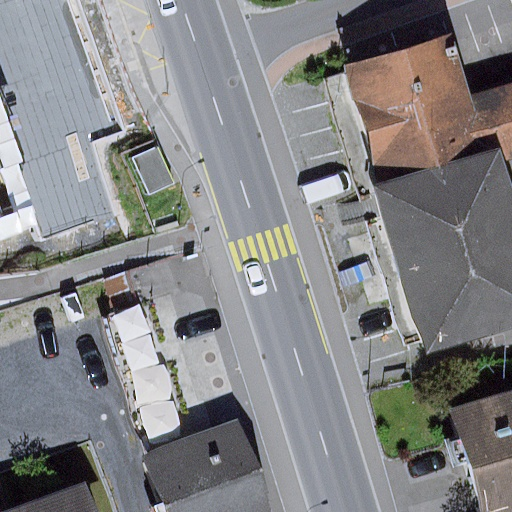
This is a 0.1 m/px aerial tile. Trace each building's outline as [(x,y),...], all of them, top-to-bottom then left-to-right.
[(323,183),(381,372),(511,331),(511,273),(474,152),(511,140),(511,83),(443,105),(423,40),(325,70),(357,172),(323,183)] [(0,233),(41,220),(0,103),(0,233)] [(142,299),(124,300),(123,398),(191,398),(191,335),(168,335),(168,320),(194,320),(194,289),(142,289),(142,299)] [(511,500),(511,393),(452,409),(479,510),(511,500)] [(264,511),(235,418),(134,451),(152,511),(264,511)] [(101,511),(87,472),(0,503),(0,511),(101,511)]
